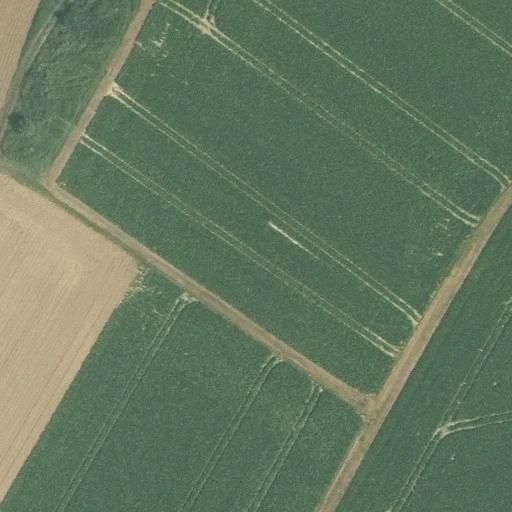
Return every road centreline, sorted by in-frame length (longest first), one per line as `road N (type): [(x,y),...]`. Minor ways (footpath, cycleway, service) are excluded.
road 1 (track): [(350,511),(388,441),(8,170)]
road 2 (track): [(511,222),(388,441)]
road 3 (track): [(89,0),(45,70),(8,170)]
